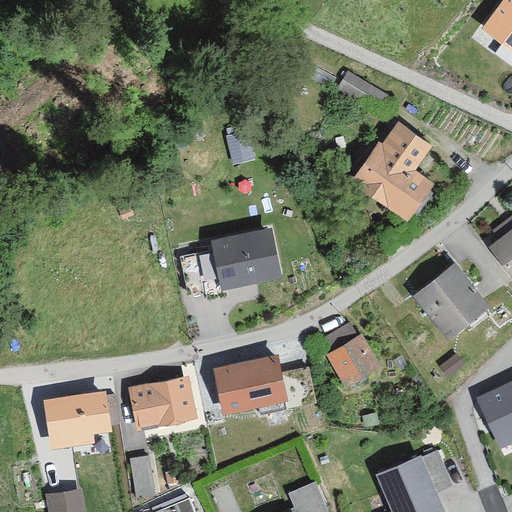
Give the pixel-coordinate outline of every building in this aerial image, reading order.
[(511,0),(505,0),(485,28),(511,48),(511,0)] [(234,158),(251,155),(245,124),(228,127),(234,158)] [(387,146),(380,141),(354,179),(411,216),(435,180),(418,169),(433,146),(401,125),(387,146)] [(213,247),(196,251),(202,277),(220,273),(223,286),(283,273),(272,223),(211,237),(213,247)] [(511,233),(493,249),(511,272),(511,233)] [(482,306),(454,269),(419,295),(448,332),(482,306)] [(357,343),(348,327),(314,345),(323,363),(334,357),(350,387),(380,371),(363,340),(357,343)] [(293,414),(282,360),(219,373),(228,417),(261,410),(263,420),(293,414)] [(197,420),(190,381),(133,391),(140,431),(197,420)] [(504,439),(511,434),(511,384),(484,398),(504,439)] [(112,393),(47,400),(52,450),(95,445),(94,435),(117,432),(112,393)] [(455,488),(438,450),(378,477),(393,511),(446,511),(439,496),(455,488)] [(155,496),(150,458),(131,460),(136,499),(155,496)] [(294,487),(302,511),(329,511),(318,479),(294,487)] [(85,511),(80,488),(49,494),(52,511),(85,511)] [(162,511),(195,511),(189,496),(161,507),(162,511)]
